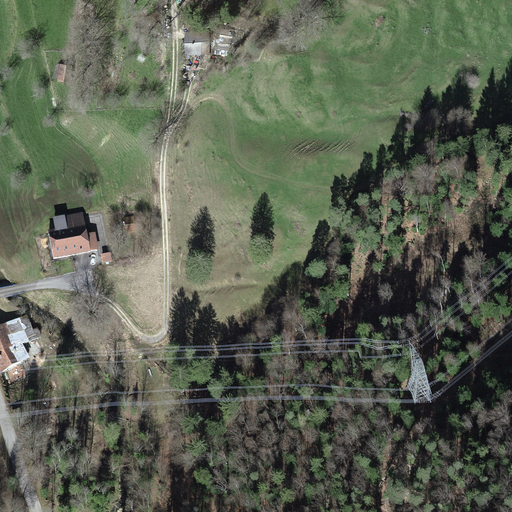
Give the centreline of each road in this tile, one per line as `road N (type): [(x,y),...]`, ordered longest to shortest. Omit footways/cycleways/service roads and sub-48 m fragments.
road 1 (track): [(174,0),(162,179),(165,323),(159,337),(139,335),(97,294)]
road 2 (track): [(511,337),(482,352),(439,397),(385,478),(382,511)]
